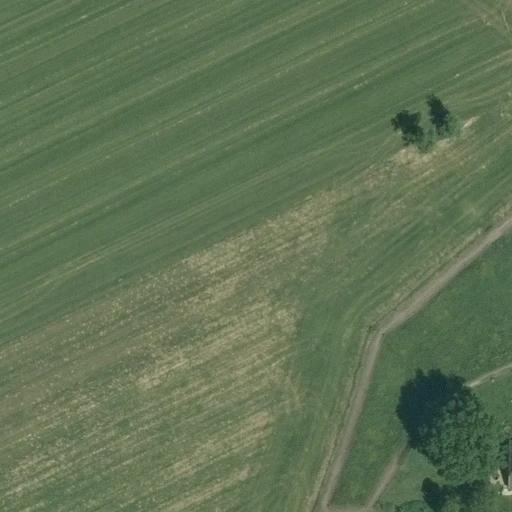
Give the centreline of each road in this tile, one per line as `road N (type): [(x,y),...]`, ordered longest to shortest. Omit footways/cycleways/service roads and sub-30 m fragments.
road 1 (unknown): [(327,511),(378,338),(511,222)]
road 2 (unknown): [(511,367),(435,404),(364,511)]
